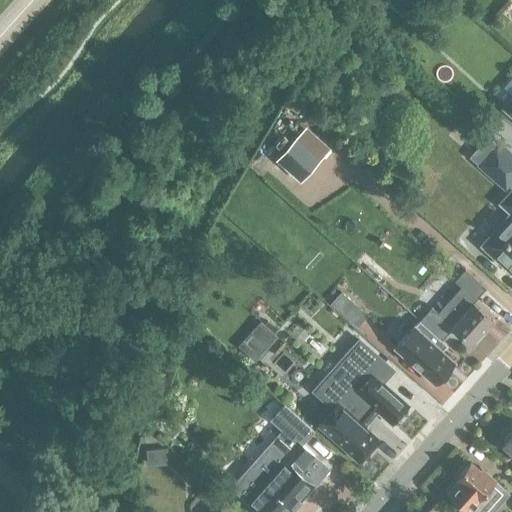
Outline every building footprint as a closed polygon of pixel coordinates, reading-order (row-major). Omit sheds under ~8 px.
[(511,96),(503,107),(511,114),(511,96)] [(476,153),(510,184),(511,182),(511,150),(493,134),(476,153)] [(295,136),(276,159),(300,180),(320,158),(295,136)] [(511,266),(511,192),(510,191),(502,200),(503,202),(502,203),(511,212),(494,230),(499,235),(487,249),(504,264),(507,262),(511,266)] [(491,318),(472,300),(485,286),(461,264),(457,269),(460,272),(453,279),(460,285),(437,311),(431,305),(419,319),(441,339),(453,326),(470,341),(491,318)] [(357,325),(367,313),(340,290),(330,302),(357,325)] [(256,355),(275,334),(259,319),(239,340),(256,355)] [(446,343),(441,339),(419,319),(395,346),(435,381),(453,360),(441,349),(446,343)] [(344,356),(314,390),(325,400),(333,407),(319,423),(359,458),(377,438),(360,422),(374,406),(391,422),(408,403),(382,380),(392,368),(359,338),(344,355),(344,356)] [(304,440),(314,428),(287,404),(277,415),(304,440)] [(170,417),(161,412),(154,425),(162,430),(163,428),(166,430),(171,422),(168,420),(170,417)] [(284,426),(248,466),(266,481),(248,500),(261,511),(288,511),(313,485),(298,471),(314,453),(284,426)] [(511,432),(503,443),(511,451),(511,432)] [(147,464),(166,462),(165,448),(146,449),(147,464)] [(482,467),(481,469),(471,460),(458,476),(461,478),(449,491),(469,509),(469,508),(473,511),(490,511),(509,491),(482,467)] [(208,503),(217,493),(206,483),(197,493),(208,503)] [(232,511),(219,499),(207,511),(232,511)]
